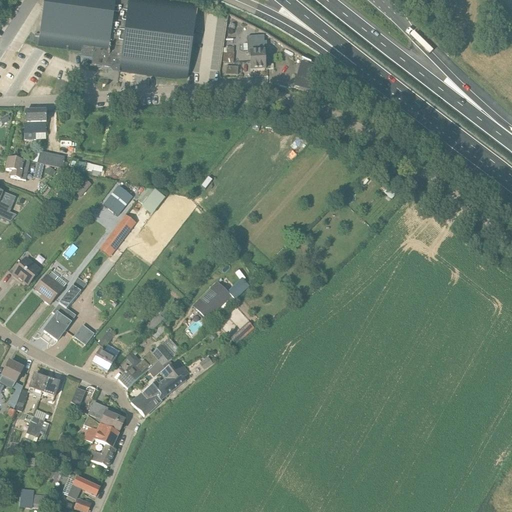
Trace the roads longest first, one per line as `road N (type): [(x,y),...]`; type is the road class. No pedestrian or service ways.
road 1 (unclassified): [(511,240),(373,137),(293,97),(222,88),(0,102)]
road 2 (residential): [(95,511),(132,418),(127,407),(106,386),(0,330)]
road 3 (trunk): [(341,44),(511,176)]
road 4 (trunk): [(494,130),(326,0)]
road 5 (trunk): [(494,130),(377,0)]
